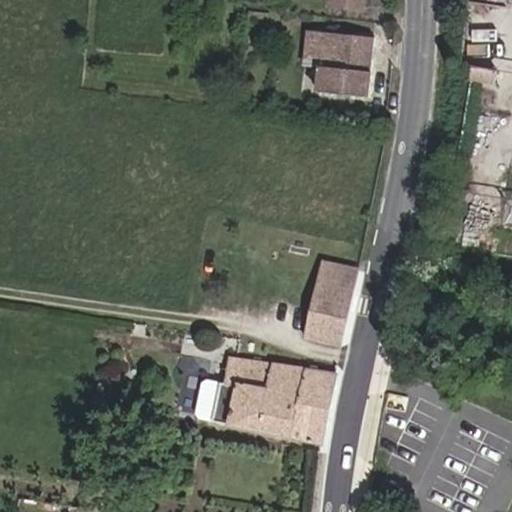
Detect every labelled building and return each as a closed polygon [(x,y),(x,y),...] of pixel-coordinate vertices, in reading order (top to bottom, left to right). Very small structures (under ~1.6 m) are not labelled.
[(320,0),(319,11),(352,15),(354,0),(320,0)] [(364,42),(312,41),(312,48),(302,48),(301,74),(319,75),(318,103),(363,104),(364,42)] [(503,74),(479,70),(476,85),(501,89),(503,74)] [(344,352),(360,274),(323,268),(308,343),(344,352)] [(218,391),(211,430),(321,448),(338,379),(227,366),(223,391),(218,391)] [(211,430),(218,391),(205,388),(200,392),(195,423),(198,428),(211,430)]
